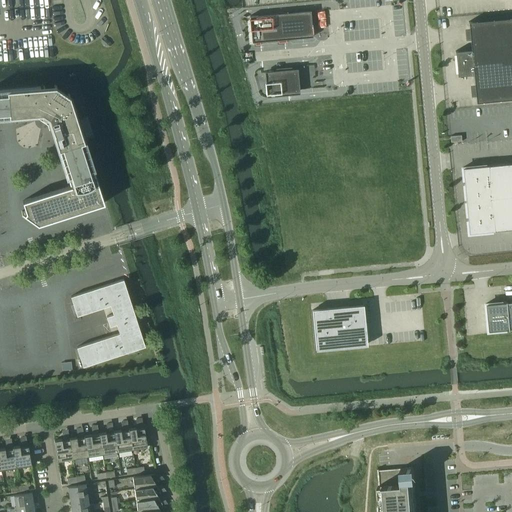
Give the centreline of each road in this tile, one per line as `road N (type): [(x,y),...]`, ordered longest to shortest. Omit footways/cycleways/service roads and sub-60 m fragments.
road 1 (unclassified): [(417,0),(444,273)]
road 2 (secondary): [(136,0),(196,212)]
road 3 (secondary): [(224,203),(161,0)]
road 4 (residential): [(44,425),(151,412),(174,511)]
road 5 (unclassified): [(444,273),(239,298)]
road 6 (secondary): [(214,301),(244,439)]
road 7 (secondary): [(265,434),(239,298)]
road 8 (residential): [(511,450),(394,452),(396,468)]
